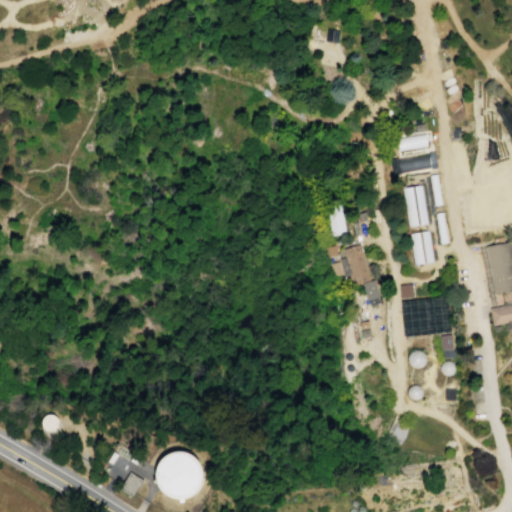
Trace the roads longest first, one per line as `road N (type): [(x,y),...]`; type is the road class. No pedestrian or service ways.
road 1 (track): [(478,445),(400,395),(377,199)]
road 2 (track): [(102,33),(164,0),(334,0)]
road 3 (track): [(0,26),(26,0),(80,6),(42,25),(6,19)]
road 4 (track): [(511,94),(470,45),(448,3),(419,4)]
road 5 (secondary): [(114,511),(0,443)]
